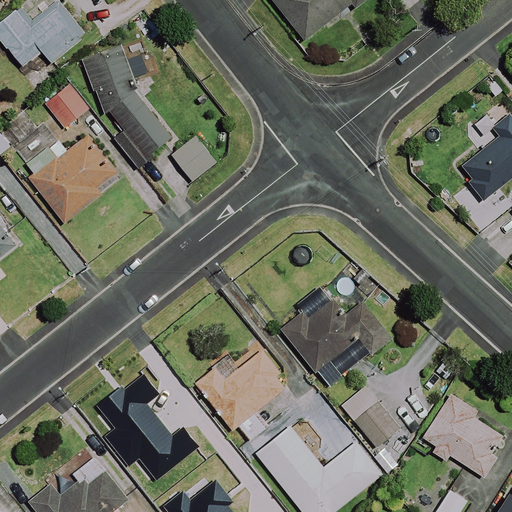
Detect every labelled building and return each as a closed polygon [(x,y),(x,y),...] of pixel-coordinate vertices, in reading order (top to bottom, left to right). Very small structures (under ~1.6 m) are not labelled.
[(275,0),(306,40),(355,3),(358,8),(367,0),(275,0)] [(88,36),(61,4),(33,27),(18,10),(0,24),(0,37),(25,68),(44,51),(54,63),(88,36)] [(152,153),(171,144),(117,47),(82,64),(107,114),(114,111),(126,133),(120,136),(136,168),(154,159),(152,153)] [(89,110),(71,86),(48,104),(66,127),(89,110)] [(511,113),(511,112),(492,128),(498,135),(458,167),(485,201),(511,179),(511,113)] [(122,179),(90,136),(31,179),(64,225),(105,195),(103,192),(122,179)] [(218,162),(199,136),(175,154),(194,180),(218,162)] [(0,258),(20,243),(0,218),(0,258)] [(348,315),(331,293),(284,330),(330,389),(344,377),(373,355),(372,354),(393,337),(365,302),(348,315)] [(282,373),(262,348),(236,368),(229,359),(198,383),(234,429),(239,425),(251,440),(270,425),(258,410),(285,389),(276,377),(282,373)] [(400,428),(364,387),(343,406),(379,447),(400,428)] [(422,438),(436,447),(433,453),(447,462),(451,456),(485,475),(508,436),(474,416),(478,410),(449,393),(422,438)] [(214,448),(185,413),(152,440),(142,428),(118,447),(157,494),(214,448)] [(325,467),(291,425),(257,453),(304,511),(335,511),(383,474),(357,442),(325,467)] [(116,511),(132,500),(96,457),(75,474),(82,483),(62,499),(52,487),(32,503),(39,511),(116,511)] [(250,511),(272,494),(249,467),(223,488),(243,511),(250,511)] [(462,511),(470,501),(451,489),(435,511),(462,511)] [(511,511),(511,491),(511,490),(496,511),(511,511)]
